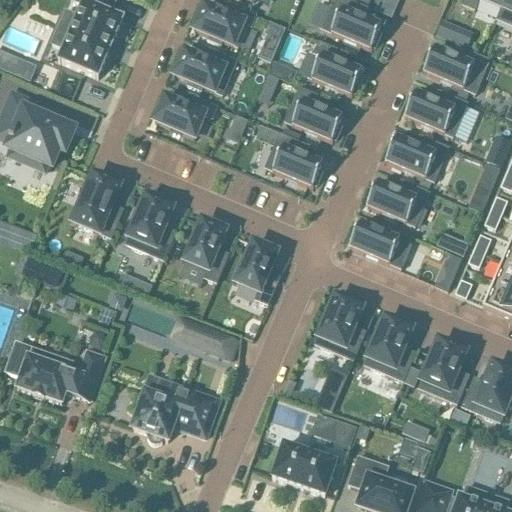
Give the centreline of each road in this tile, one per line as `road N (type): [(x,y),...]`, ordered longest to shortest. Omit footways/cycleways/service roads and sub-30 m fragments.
road 1 (residential): [(311,258),(293,242),(103,162),(172,0)]
road 2 (residential): [(206,511),(311,258)]
road 3 (residential): [(311,258),(412,29)]
road 4 (residential): [(511,353),(315,264)]
